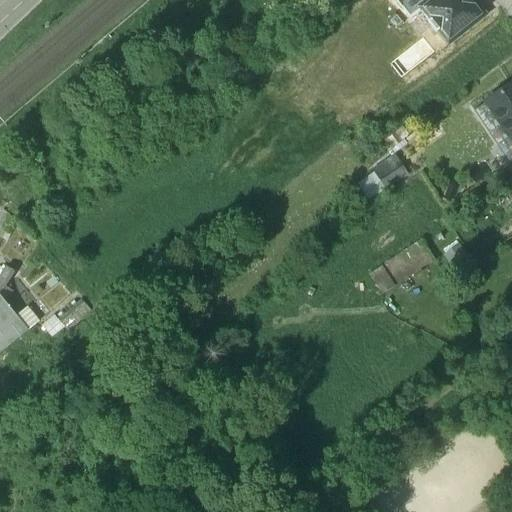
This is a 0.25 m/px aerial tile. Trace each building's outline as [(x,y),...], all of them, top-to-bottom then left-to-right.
[(394,0),(410,20),(421,11),(419,8),(429,0),(394,0)] [(421,11),(447,44),(483,16),(470,0),(429,0),(419,8),(421,11)] [(511,85),(487,102),(487,103),(511,138),(511,139),(511,138),(511,85)] [(507,141),(511,138),(487,103),(474,111),(498,147),(507,141)] [(401,130),(383,144),(388,152),(406,138),(401,130)] [(398,164),(387,172),(395,183),(406,176),(398,164)] [(14,222),(3,212),(0,216),(0,238),(3,240),(14,222)] [(414,252),(384,273),(395,288),(425,267),(414,252)] [(511,263),(506,256),(489,269),(498,280),(511,268),(511,263)] [(0,277),(0,297),(0,298),(10,291),(0,277)] [(0,298),(0,297),(0,334),(2,337),(13,328),(20,338),(28,332),(16,318),(6,304),(0,298)] [(39,323),(27,309),(16,318),(28,332),(39,323)] [(0,334),(0,354),(20,338),(13,328),(2,337),(0,334)]
